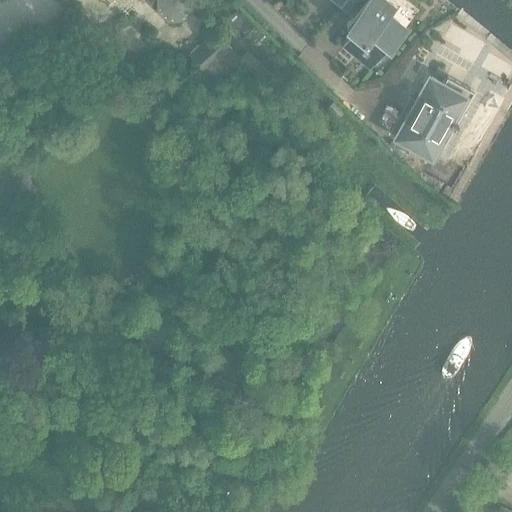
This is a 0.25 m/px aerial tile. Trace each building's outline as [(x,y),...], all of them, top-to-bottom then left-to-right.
[(156,0),(156,12),(166,22),(182,22),(191,12),(191,0),(156,0)] [(347,0),(342,6),(341,7),(354,18),(347,25),(361,37),(351,49),(371,66),(387,46),(391,48),(408,28),(407,27),(406,27),(390,14),(395,7),(387,0),(347,0)] [(257,25),(245,36),(253,44),(264,34),(257,25)] [(214,82),(240,59),(228,46),(214,30),(188,54),(202,69),(214,82)] [(406,107),(388,140),(389,141),(392,134),(432,156),(439,144),(444,147),(475,93),(448,77),(444,84),(430,76),(411,110),(407,108),(406,107)] [(398,140),(391,153),(401,158),(408,146),(398,140)]
